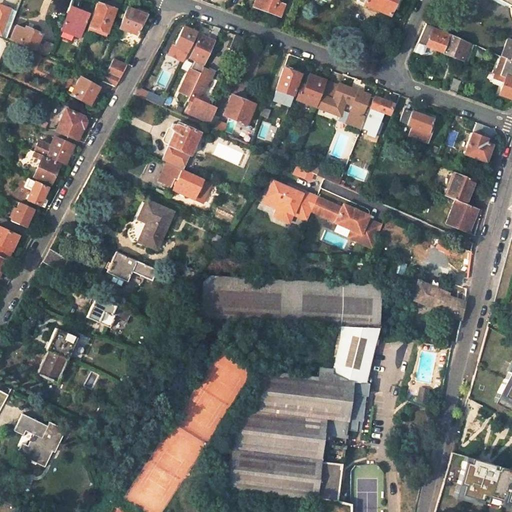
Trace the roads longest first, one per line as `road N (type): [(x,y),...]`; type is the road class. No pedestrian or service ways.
road 1 (residential): [(175,0),(0,321)]
road 2 (unclassified): [(511,168),(422,511)]
road 3 (unclassified): [(175,0),(386,78)]
road 4 (unclassified): [(386,78),(511,123)]
